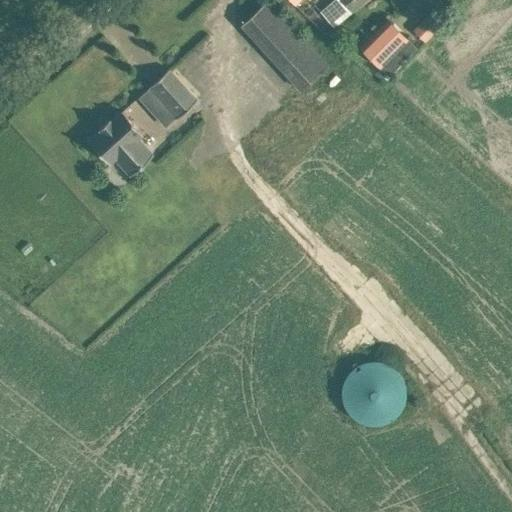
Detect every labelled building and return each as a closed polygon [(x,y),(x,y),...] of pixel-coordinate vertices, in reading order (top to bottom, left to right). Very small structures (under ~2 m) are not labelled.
[(258,0),(233,23),(295,90),(325,63),(267,0),(258,0)] [(344,0),(354,11),(367,0),(344,0)] [(426,11),(409,26),(421,40),(438,24),(426,11)] [(388,17),(360,46),(389,74),(417,46),(388,17)] [(149,86),(178,117),(197,100),(169,68),(149,86)] [(143,132),(122,110),(111,120),(109,118),(99,127),(101,129),(89,140),(110,162),(115,157),(130,174),(153,154),(138,137),(143,132)] [(369,424),(378,424),(388,420),(395,415),(401,407),(405,398),(405,390),(404,382),(402,375),(397,370),(391,364),(384,361),(377,359),(369,359),(363,361),(356,364),(348,372),(343,380),(341,387),(341,396),(344,405),(349,413),(354,418),(359,421),(369,424)]
